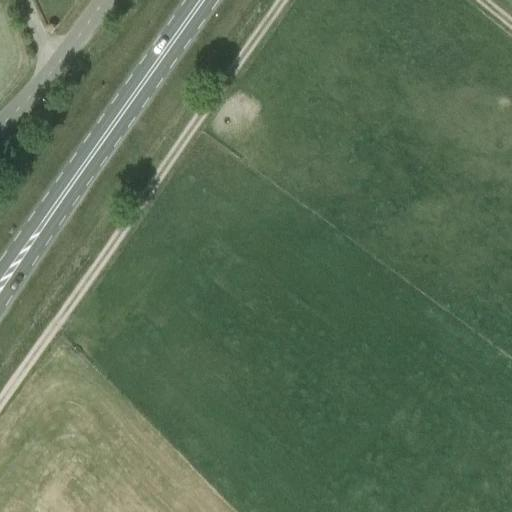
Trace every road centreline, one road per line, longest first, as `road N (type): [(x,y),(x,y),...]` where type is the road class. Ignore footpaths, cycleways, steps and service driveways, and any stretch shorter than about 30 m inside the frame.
road 1 (track): [(0,394),(280,0),(501,0),(511,8)]
road 2 (primary): [(0,285),(202,0)]
